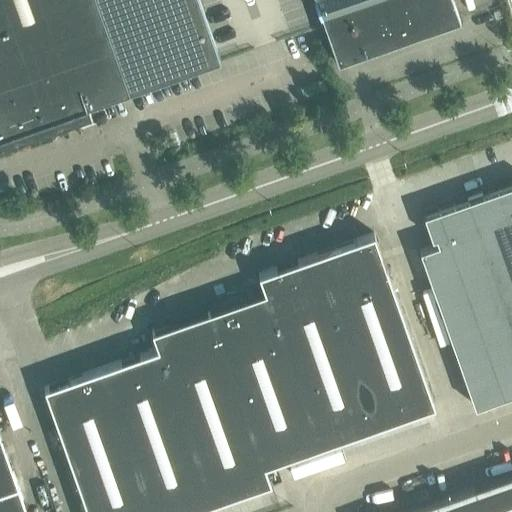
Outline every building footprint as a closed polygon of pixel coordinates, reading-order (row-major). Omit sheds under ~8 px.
[(0,0),(0,143),(0,144),(0,143),(0,134),(220,57),(199,0),(0,0)] [(316,0),(338,61),(460,18),(453,0),(316,0)] [(511,181),(469,197),(511,322),(511,181)] [(511,390),(511,322),(469,197),(424,212),(432,236),(436,234),(438,241),(420,248),(475,404),(511,390)] [(45,386),(89,511),(178,511),(270,480),(264,463),(434,403),(374,232),(259,272),(265,289),(152,329),(158,346),(45,386)] [(0,489),(18,483),(5,445),(0,446),(0,489)] [(511,511),(511,471),(396,511),(511,511)] [(0,489),(0,511),(28,511),(18,483),(0,489)]
